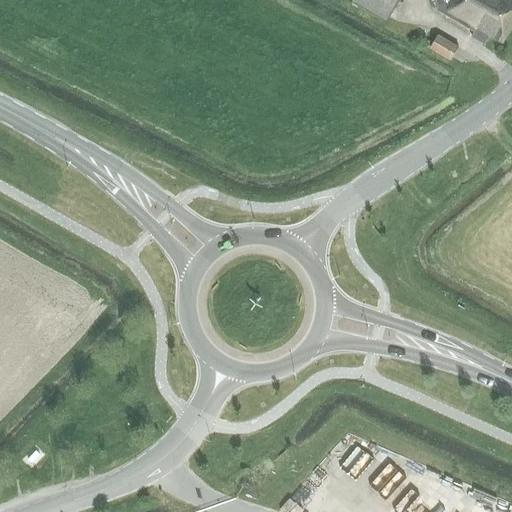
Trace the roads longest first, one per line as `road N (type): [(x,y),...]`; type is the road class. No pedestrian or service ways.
road 1 (tertiary): [(294,249),(346,201),(511,90)]
road 2 (tertiary): [(45,511),(160,462),(196,420),(221,364)]
road 3 (primary): [(511,381),(468,352),(322,302)]
road 4 (primary): [(313,338),(511,382)]
road 5 (primary): [(223,245),(128,172),(70,147)]
road 6 (primary): [(70,147),(195,272)]
road 7 (unknown): [(418,0),(431,22),(511,87)]
